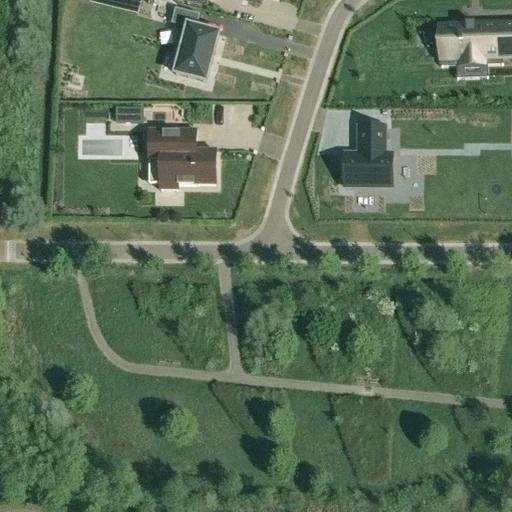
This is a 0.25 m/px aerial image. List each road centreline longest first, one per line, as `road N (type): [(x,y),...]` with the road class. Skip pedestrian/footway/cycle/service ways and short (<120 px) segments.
road 1 (residential): [(264,253),(341,21),(355,0)]
road 2 (residential): [(264,253),(0,251)]
road 3 (residential): [(511,255),(264,253)]
